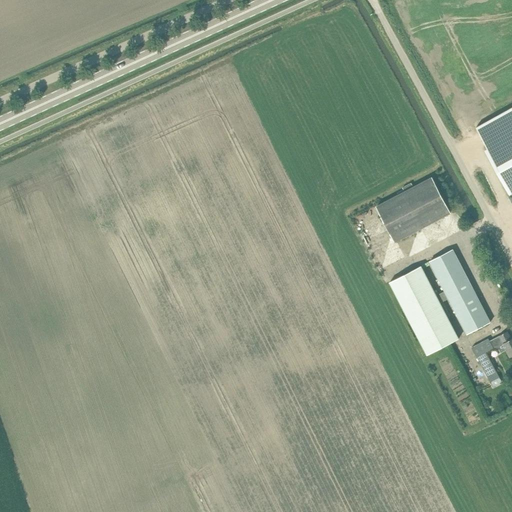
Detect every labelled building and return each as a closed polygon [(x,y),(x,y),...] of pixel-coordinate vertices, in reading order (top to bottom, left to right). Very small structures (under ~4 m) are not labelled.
[(511,107),(476,127),(488,148),(485,149),(510,194),(511,192),(511,107)] [(431,177),(422,182),(413,187),(411,183),(403,188),(404,191),(377,205),(396,241),(450,213),(431,177)] [(444,291),(448,298),(467,334),(490,322),(453,249),(429,261),(444,291)] [(436,295),(421,265),(389,282),(427,355),(459,338),(440,303),(448,298),(444,291),(436,295)] [(500,335),(490,340),(494,348),(499,349),(501,352),(500,352),(501,353),(501,352),(506,349),(510,357),(511,356),(511,338),(511,339),(507,331),(500,335)] [(488,337),(471,347),(491,382),(500,377),(486,352),(494,348),(490,340),(488,337)]
